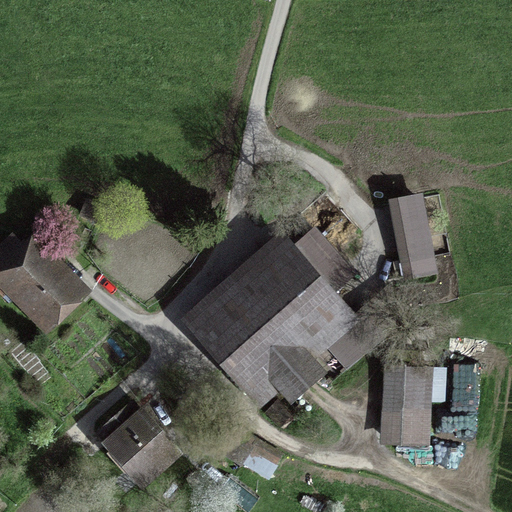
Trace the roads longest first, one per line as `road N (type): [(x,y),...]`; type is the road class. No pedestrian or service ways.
road 1 (track): [(250,143),(335,178),(368,221),(372,257),(355,302)]
road 2 (track): [(462,511),(366,458),(306,461),(260,435)]
